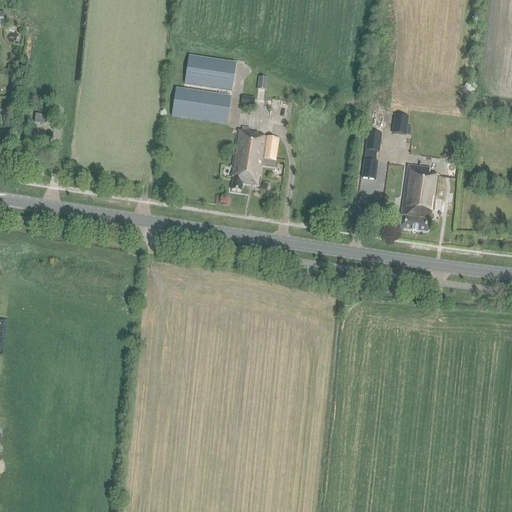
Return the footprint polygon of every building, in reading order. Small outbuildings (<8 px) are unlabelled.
[(232,89),(236,64),(188,57),(184,84),(232,91),(232,89)] [(267,80),(259,79),(257,91),(266,92),(267,80)] [(175,89),(171,117),(227,125),(231,98),(231,97),(175,89)] [(254,100),(243,98),(242,106),(253,108),(254,100)] [(9,112),(0,110),(0,121),(8,122),(9,112)] [(46,118),(36,116),(34,124),(45,126),(46,118)] [(408,118),(394,116),(392,134),(406,136),(408,118)] [(241,132),(237,132),(231,178),(234,178),(232,192),(241,193),(242,186),(259,188),(263,160),(275,162),(277,140),(257,137),(258,135),(249,133),(249,130),(242,129),(241,132)] [(379,153),(381,135),(367,133),(365,151),(379,153)] [(361,178),(375,180),(378,162),(364,160),(361,178)] [(407,165),(403,200),(400,217),(402,217),(400,228),(402,230),(426,234),(429,231),(430,221),(432,220),(432,217),(431,216),(431,213),(433,213),(435,200),(438,177),(428,176),(429,170),(413,168),(413,165),(407,165)]
